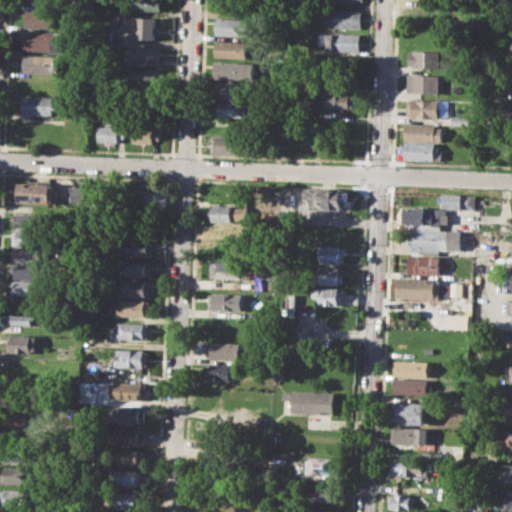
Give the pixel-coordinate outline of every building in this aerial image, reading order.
[(129,0),(160,0),(160,11),(129,9),(129,0)] [(25,8),(59,9),(59,27),(25,26),(25,8)] [(316,9),(362,10),(361,29),(327,28),(327,22),(316,21),(316,9)] [(135,17),(154,18),(154,26),(159,26),(159,34),(154,33),(154,40),(134,39),(135,28),(138,29),(138,23),(134,22),(135,17)] [(215,17),(248,18),(247,35),(214,34),(215,17)] [(24,32),(62,33),(62,50),(24,49),(24,32)] [(315,33),(362,34),(361,52),(326,52),(326,44),(314,43),(315,33)] [(214,40),(248,41),(248,59),(213,58),(214,40)] [(128,46),(158,47),(158,65),(123,64),(124,51),(128,51),(128,46)] [(409,50),(444,51),(444,68),(409,67),(409,50)] [(24,55),(60,56),(59,72),(24,71),(24,55)] [(213,62),(251,64),(251,81),(213,80),(213,62)] [(128,68),(158,69),(157,87),(127,86),(128,68)] [(409,74),(441,75),(441,93),(408,92),(409,74)] [(215,83),(249,84),(248,100),(215,99),(215,83)] [(325,86),(345,87),(344,94),(355,95),(354,107),(324,106),(325,86)] [(127,89),(157,91),(156,109),(126,107),(127,89)] [(23,95),(53,96),(53,102),(59,103),(59,112),(53,112),(53,115),(23,114),(23,95)] [(408,99),(439,100),(439,109),(443,109),(443,119),(407,118),(408,99)] [(216,101),(248,102),(247,118),(215,117),(216,101)] [(451,116),(475,117),(474,126),(451,125),(451,116)] [(106,121),(126,122),(125,138),(119,138),(118,142),(99,141),(99,125),(106,126),(106,121)] [(134,121),(160,122),(160,139),(153,139),(153,143),(133,142),(134,121)] [(405,122),(437,124),(437,127),(443,128),(442,141),(404,140),(405,122)] [(211,136),(247,137),(247,154),(211,153),(211,136)] [(404,142),(437,143),(437,150),(443,150),(442,159),(404,158),(404,142)] [(19,182),(54,183),(54,189),(57,189),(57,195),(69,196),(69,203),(18,202),(19,182)] [(68,201),(81,200),(81,183),(68,184),(68,201)] [(149,187),(169,188),(168,216),(148,215),(149,187)] [(308,187),(348,189),(348,201),(343,201),(342,209),(312,208),(313,200),(307,200),(308,187)] [(442,193),(473,194),(473,209),(442,207),(442,193)] [(211,204),(233,204),(233,207),(248,208),(248,221),(210,220),(211,204)] [(406,208),(449,210),(448,223),(441,222),(440,228),(405,226),(406,208)] [(14,213),(54,214),(54,229),(14,227),(14,213)] [(123,221),(154,223),(153,237),(122,235),(123,221)] [(218,222),(245,223),(245,239),(212,237),(213,228),(218,228),(218,222)] [(410,229),(461,232),(461,248),(440,247),(440,253),(412,252),(412,248),(410,248),(410,229)] [(13,230),(53,232),(52,246),(13,244),(13,230)] [(122,238),(153,241),(152,256),(120,254),(122,238)] [(322,245),(345,246),(345,264),(321,263),(322,245)] [(12,247),(51,249),(51,263),(11,261),(12,247)] [(409,255),(440,256),(440,275),(408,273),(409,255)] [(121,261),(151,263),(151,277),(121,275),(121,261)] [(211,261),(244,263),(243,278),(211,277),(211,261)] [(250,263),(261,264),(260,276),(249,275),(250,263)] [(12,264),(50,266),(50,279),(11,277),(12,264)] [(318,267),(345,268),(344,284),(317,283),(318,267)] [(398,278),(440,279),(440,284),(449,284),(449,299),(397,297),(398,278)] [(11,279),(48,281),(48,296),(11,294),(11,279)] [(124,280),(151,281),(150,295),(123,294),(124,280)] [(452,283),(452,296),(462,296),(463,283),(452,283)] [(310,286),(343,287),(343,305),(320,304),(320,297),(310,296),(310,286)] [(210,293),(243,295),(243,310),(210,309),(210,293)] [(120,299),(151,301),(150,316),(115,314),(115,305),(119,306),(120,299)] [(9,313),(43,315),(43,326),(8,324),(9,313)] [(118,322),(148,324),(147,340),(114,338),(115,329),(118,329),(118,322)] [(502,332),(511,332),(511,346),(501,346),(502,332)] [(7,334),(37,336),(36,352),(6,350),(7,334)] [(198,341),(242,343),(241,359),(207,357),(208,352),(198,352),(198,341)] [(424,349),(434,347),(434,353),(425,355),(424,349)] [(113,351),(118,352),(118,348),(148,350),(147,367),(113,365),(113,351)] [(396,360),(430,361),(429,377),(396,375),(396,360)] [(205,366),(211,366),(211,363),(232,363),(232,367),(236,367),(236,378),(230,378),(230,381),(211,380),(211,377),(205,377),(205,366)] [(275,370),(283,371),(283,380),(274,380),(275,370)] [(395,378),(429,380),(429,395),(395,393),(395,378)] [(110,382),(147,384),(146,400),(109,398),(110,382)] [(293,390),(337,392),(336,413),(292,412),(293,390)] [(501,399),(511,399),(511,424),(506,424),(507,409),(500,409),(501,399)] [(394,402),(427,404),(426,424),(393,422),(394,402)] [(113,405),(147,407),(146,423),(112,421),(113,405)] [(394,427),(430,428),(429,444),(393,443),(394,427)] [(112,428),(146,430),(145,446),(111,444),(112,428)] [(494,431),(511,431),(511,449),(508,449),(508,442),(493,441),(494,431)] [(1,461),(2,444),(37,446),(36,463),(1,461)] [(115,449),(143,451),(142,465),(114,463),(115,449)] [(307,460),(313,460),(313,456),(340,456),(340,475),(312,475),(312,471),(307,471),(307,460)] [(393,459),(427,460),(427,464),(434,465),(433,472),(426,472),(425,476),(393,475),(393,459)] [(501,463),(511,463),(511,481),(504,481),(505,470),(500,469),(501,463)] [(3,465),(37,468),(36,484),(2,482),(3,465)] [(108,469),(144,471),(143,485),(107,483),(108,469)] [(2,488),(36,489),(35,508),(1,506),(2,488)] [(307,490),(337,492),(337,503),(306,502),(307,490)] [(110,491),(142,492),(141,510),(109,508),(110,491)] [(391,494),(417,494),(417,511),(391,510),(391,494)] [(502,511),(503,497),(511,497),(511,511),(502,511)]
